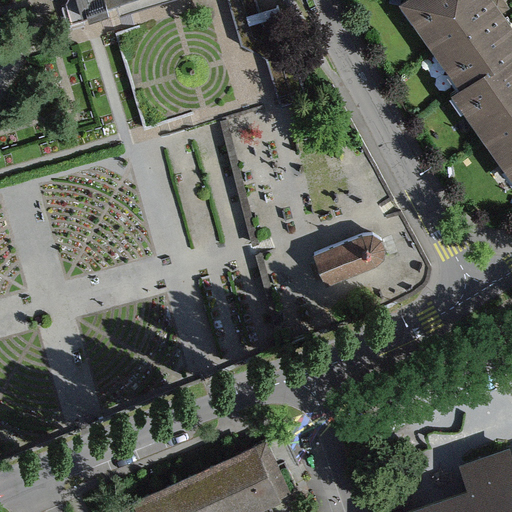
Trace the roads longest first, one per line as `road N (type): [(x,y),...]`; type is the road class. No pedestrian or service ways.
road 1 (residential): [(315,0),(476,294)]
road 2 (residential): [(0,500),(308,377)]
road 3 (residential): [(308,377),(476,294)]
road 4 (residential): [(308,377),(355,511)]
